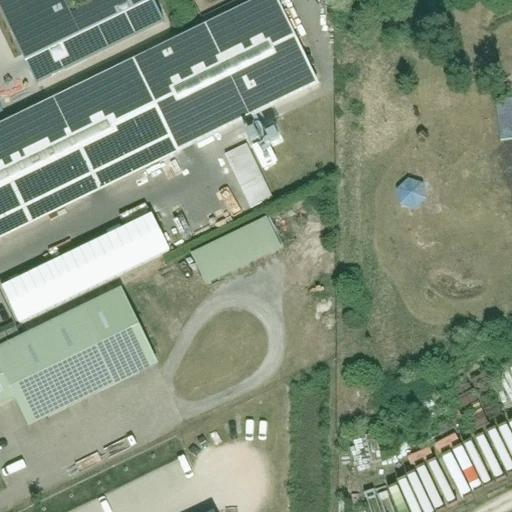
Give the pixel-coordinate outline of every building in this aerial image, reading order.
[(274,0),(266,0),(0,128),(0,245),(318,92),(274,0)] [(25,70),(34,90),(162,35),(147,0),(109,0),(68,17),(60,0),(0,0),(0,27),(19,73),(25,70)] [(511,98),(496,99),(497,139),(511,138),(511,98)] [(246,209),(269,201),(249,145),(227,152),(246,209)] [(268,219),(192,256),(207,286),(283,250),(268,219)] [(124,229),(42,260),(48,276),(27,284),(36,309),(139,269),(124,229)] [(0,405),(11,401),(27,433),(158,369),(120,291),(0,350),(0,405)] [(497,459),(504,473),(511,468),(511,419),(484,433),(496,460),(497,459)]
